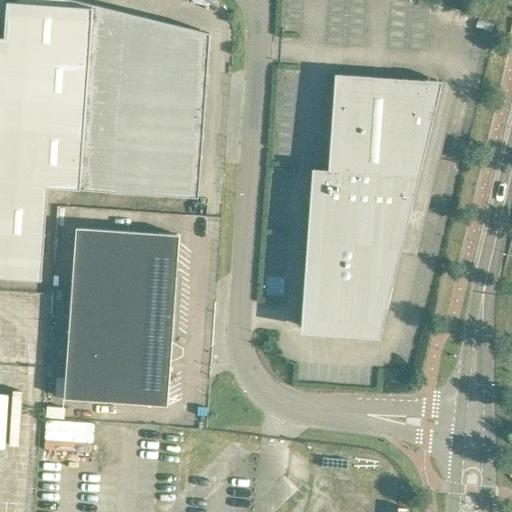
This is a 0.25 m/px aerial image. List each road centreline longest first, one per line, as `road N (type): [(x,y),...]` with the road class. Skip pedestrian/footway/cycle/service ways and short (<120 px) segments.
road 1 (unclassified): [(375,418),(307,413),(261,394),(244,364),(238,314),(261,22),(253,0)]
road 2 (secondary): [(474,407),(482,282),(511,163)]
road 3 (unknown): [(2,511),(19,327)]
